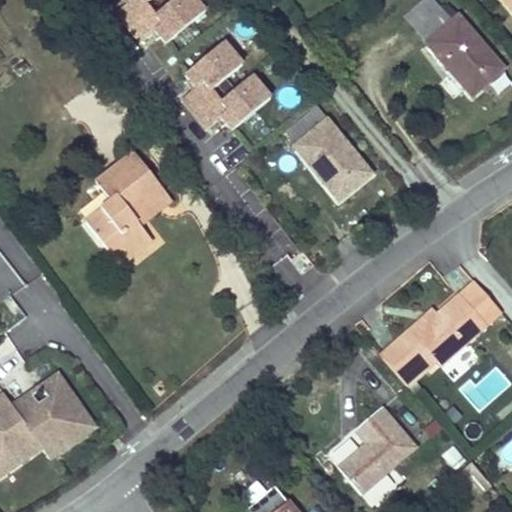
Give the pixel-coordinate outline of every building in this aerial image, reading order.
[(194,0),(178,0),(157,19),(148,8),(157,0),(123,0),(129,7),(118,17),(143,46),(155,36),(166,49),(176,40),(206,14),(194,0)] [(484,86),(481,83),(498,66),(455,17),(449,21),(430,0),(422,0),(404,16),(426,42),(424,44),(471,97),(484,86)] [(511,0),(502,0),(511,11),(511,0)] [(251,80),(223,105),(214,94),(244,67),(265,49),(255,38),(234,56),(223,43),(182,79),(193,92),(183,102),(207,129),(218,120),(231,136),(242,126),(270,102),(251,80)] [(498,66),(481,83),(484,86),(502,70),(498,66)] [(349,191),(346,186),(365,171),(315,107),(284,132),(293,144),(292,145),(336,201),(349,191)] [(149,240),(137,225),(168,199),(160,189),(131,154),(100,178),(115,197),(85,221),(119,264),(149,240)] [(298,164),(291,156),(275,169),(282,177),(298,164)] [(365,171),(346,186),(349,191),(369,174),(365,171)] [(438,366),(484,325),(497,313),(471,284),(458,296),(436,315),(413,334),(410,330),(380,356),(407,387),(434,362),(438,366)] [(432,310),(410,330),(413,334),(436,315),(432,310)] [(33,412),(22,420),(39,445),(47,456),(60,448),(62,438),(72,431),(69,426),(85,415),(55,373),(39,384),(47,396),(31,408),(33,412)] [(444,392),(452,386),(444,377),(437,384),(444,392)] [(39,384),(11,404),(13,408),(22,420),(33,412),(31,408),(47,396),(39,384)] [(3,393),(0,394),(0,414),(1,416),(13,408),(11,404),(3,393)] [(0,456),(3,455),(6,459),(16,452),(26,454),(39,445),(22,420),(13,408),(1,416),(0,414),(0,456)] [(364,447),(336,471),(356,494),(409,448),(378,412),(353,433),(364,447)] [(62,438),(60,448),(92,425),(85,415),(69,426),(72,431),(62,438)] [(0,472),(26,454),(16,452),(6,459),(3,455),(0,456),(0,472)] [(468,464),(447,482),(454,492),(469,479),(482,493),(488,487),(468,464)] [(294,511),(286,502),(275,511),(294,511)]
